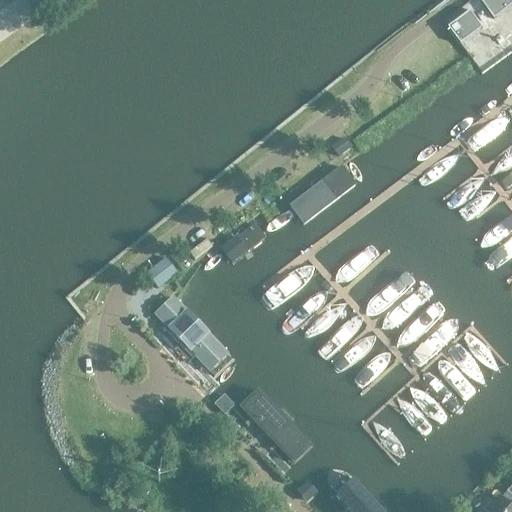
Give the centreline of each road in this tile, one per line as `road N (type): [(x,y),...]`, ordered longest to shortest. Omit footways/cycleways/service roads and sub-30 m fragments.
road 1 (residential): [(457,0),(399,43),(356,97),(145,257),(109,305)]
road 2 (residential): [(109,305),(100,365),(106,389),(130,401),(153,393),(159,374),(150,353)]
